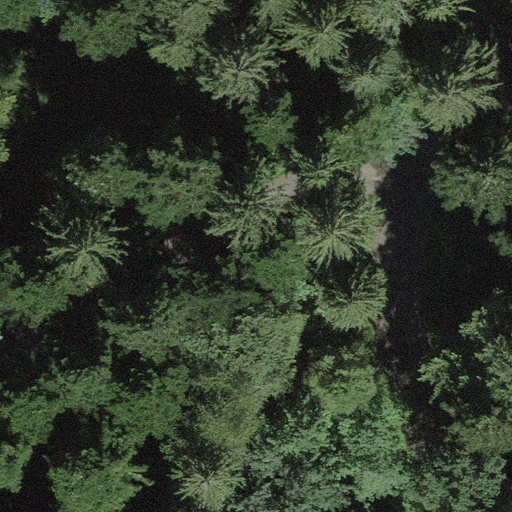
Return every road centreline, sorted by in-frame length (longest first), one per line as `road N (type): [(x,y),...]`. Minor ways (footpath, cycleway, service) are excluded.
road 1 (residential): [(423,149),(190,236),(0,361)]
road 2 (unclassified): [(447,511),(403,368),(399,249),(423,149)]
